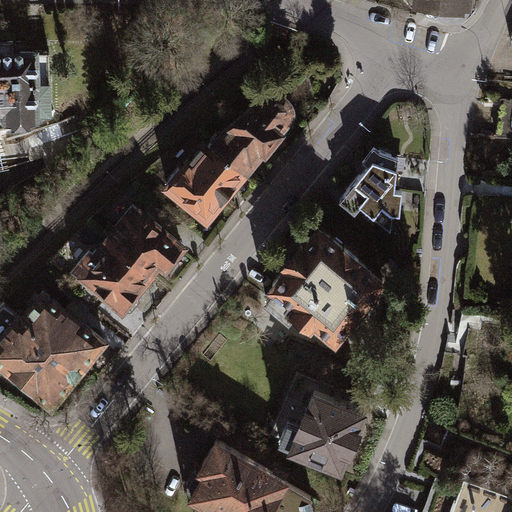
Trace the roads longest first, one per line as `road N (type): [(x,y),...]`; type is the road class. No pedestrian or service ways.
road 1 (residential): [(46,475),(398,47)]
road 2 (residential): [(365,511),(424,368),(462,75)]
road 3 (residential): [(282,0),(398,47)]
